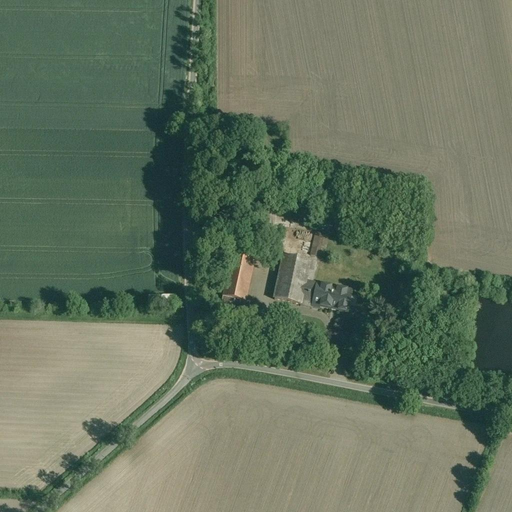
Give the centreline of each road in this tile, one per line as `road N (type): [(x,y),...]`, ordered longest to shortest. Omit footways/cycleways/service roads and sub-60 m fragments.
road 1 (unclassified): [(193,367),(187,204),(197,0)]
road 2 (unclassified): [(511,419),(236,365),(193,367)]
road 3 (unclassified): [(193,367),(38,511)]
